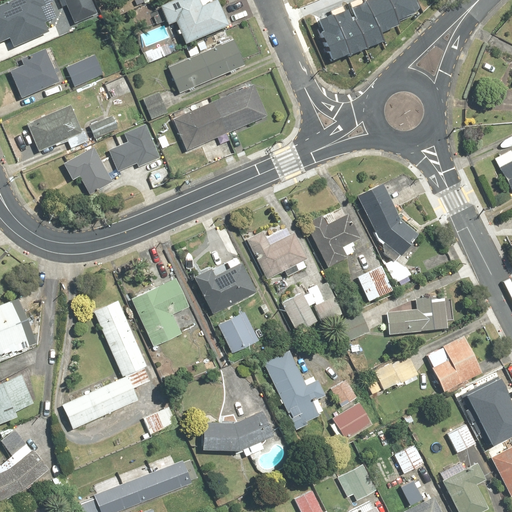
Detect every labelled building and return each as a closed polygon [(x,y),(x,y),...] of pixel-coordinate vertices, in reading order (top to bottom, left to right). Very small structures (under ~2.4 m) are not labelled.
[(0,38),(8,36),(12,46),(47,31),(43,21),(46,19),(40,4),(43,2),(42,0),(14,0),(0,6),(0,38)] [(59,0),(61,5),(66,3),(73,21),(99,12),(94,0),(59,0)] [(204,0),(163,0),(161,1),(170,23),(176,20),(185,43),(230,25),(220,0),(210,0),(205,2),(204,0)] [(360,0),(314,19),(330,59),(377,39),(373,28),(415,11),(410,0),(360,0)] [(238,36),(168,63),(178,90),(249,62),(238,36)] [(141,66),(170,52),(165,41),(136,55),(141,66)] [(8,61),(23,97),(63,81),(47,44),(8,61)] [(96,50),(65,63),(74,84),(105,71),(96,50)] [(123,95),(116,80),(103,86),(109,101),(123,95)] [(254,82),(171,118),(184,148),(268,112),(254,82)] [(157,93),(140,100),(148,120),(166,113),(157,93)] [(28,121),(39,148),(86,128),(74,102),(28,121)] [(114,113),(89,123),(95,138),(120,128),(114,113)] [(108,147),(119,173),(162,156),(147,120),(124,130),(127,139),(108,147)] [(96,142),(64,159),(74,180),(81,177),(90,193),(115,180),(96,142)] [(511,147),(494,157),(511,190),(511,189),(511,147)] [(384,181),(358,194),(380,235),(403,255),(422,232),(401,214),(384,181)] [(323,211),(305,220),(328,267),(347,257),(341,245),(360,236),(348,213),(329,223),(323,211)] [(264,226),(247,234),(268,279),(311,259),(293,222),(267,234),(264,226)] [(240,253),(193,274),(211,313),(257,291),(240,253)] [(382,262),(357,273),(369,300),(394,289),(382,262)] [(180,274),(132,295),(153,345),(184,332),(175,312),(193,305),(180,274)] [(301,287),(279,297),(295,330),(317,319),(301,287)] [(388,307),(389,331),(449,329),(448,292),(416,293),(417,306),(388,307)] [(62,400),(73,427),(141,398),(136,387),(157,378),(122,296),(94,308),(123,375),(62,400)] [(15,297),(0,302),(0,354),(32,341),(15,297)] [(246,310),(219,324),(234,351),(261,336),(246,310)] [(341,342),(366,333),(357,311),(332,321),(341,342)] [(465,331),(425,350),(445,390),(484,371),(465,331)] [(290,346),(264,359),(288,411),(329,392),(320,373),(306,380),(290,346)] [(410,355),(374,371),(384,391),(419,375),(410,355)] [(26,369),(0,378),(0,421),(21,414),(18,407),(37,400),(26,369)] [(370,377),(362,382),(369,394),(377,389),(370,377)] [(464,394),(477,418),(508,402),(496,378),(464,394)] [(331,412),(343,437),(375,422),(363,397),(331,412)] [(477,418),(489,442),(511,430),(511,409),(508,402),(477,418)] [(169,403),(143,414),(151,432),(177,421),(169,403)] [(266,406),(239,420),(204,420),(204,448),(245,448),(279,431),(266,406)] [(467,422),(448,431),(457,451),(477,441),(467,422)] [(5,460),(0,461),(0,498),(20,490),(50,467),(19,427),(3,439),(13,453),(5,460)] [(508,436),(487,446),(511,495),(511,494),(511,443),(511,444),(508,436)] [(393,453),(402,470),(426,459),(418,441),(393,453)] [(188,455),(95,490),(102,511),(108,511),(197,479),(188,455)] [(364,460),(336,474),(350,502),(378,488),(364,460)] [(480,460),(444,477),(460,511),(477,511),(490,506),(479,483),(489,478),(480,460)] [(415,477),(401,484),(410,504),(424,497),(415,477)] [(325,511),(314,488),(296,496),(303,511),(325,511)] [(443,511),(435,493),(395,511),(443,511)] [(383,511),(376,497),(346,511),(383,511)]
